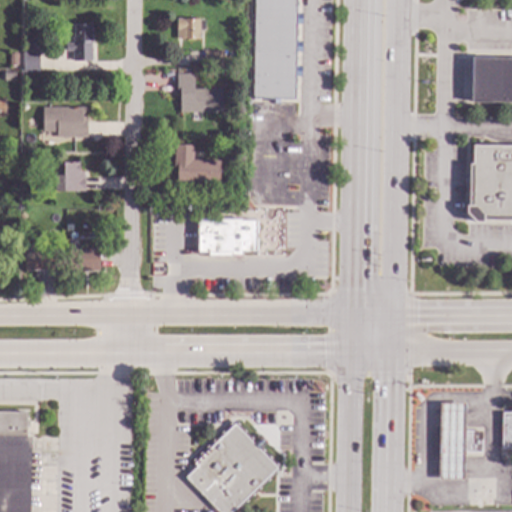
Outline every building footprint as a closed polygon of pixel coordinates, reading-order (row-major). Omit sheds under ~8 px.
[(295,0),(294,100),(252,99),(253,0),(295,0)] [(199,21),(204,21),(203,32),(199,32),(199,40),(175,40),(176,19),(199,20),(199,21)] [(91,62),(71,62),(71,38),(72,38),(72,25),(90,25),(91,62)] [(36,50),(28,50),(28,39),(36,39),(36,50)] [(221,69),(203,69),(203,51),(221,52),(221,69)] [(18,66),(9,66),(9,54),(18,55),(18,66)] [(38,73),(22,73),(22,54),(38,54),(38,73)] [(492,57),(511,57),(511,101),(491,101),(491,102),(469,102),(470,56),(492,57)] [(15,82),(3,81),(4,71),(16,72),(15,82)] [(192,90),(221,89),(221,112),(179,113),(178,99),(175,99),(175,74),(192,74),(192,90)] [(28,109),(24,112),(20,107),(24,103),(28,109)] [(87,139),(55,139),(55,133),(42,133),(41,108),(86,107),(87,139)] [(193,146),(192,160),(219,161),(218,183),(175,181),(176,168),(173,168),(174,145),(193,146)] [(511,147),(511,217),(482,216),(481,223),(475,223),(463,213),(464,205),(468,205),(471,146),(511,147)] [(79,172),(83,172),(83,194),(53,193),(54,163),(79,163),(79,172)] [(242,220),(257,220),(256,255),(243,254),(242,262),(230,262),(231,255),(196,254),(197,219),(230,219),(230,215),(242,216),(242,220)] [(88,250),(99,250),(98,273),(67,272),(68,250),(81,250),(81,246),(88,246),(88,250)] [(53,272),(24,272),(24,250),(53,250),(53,272)] [(464,429),(480,429),(480,452),(463,452),(462,479),(437,479),(438,402),(464,402),(464,429)] [(25,436),(30,436),(28,511),(0,511),(0,410),(25,411),(25,436)] [(511,448),(499,448),(499,410),(511,410),(511,448)] [(252,440),(259,434),(266,441),(260,448),(280,468),(237,509),(235,506),(229,511),(219,511),(184,477),(195,466),(190,461),(233,419),(252,440)]
